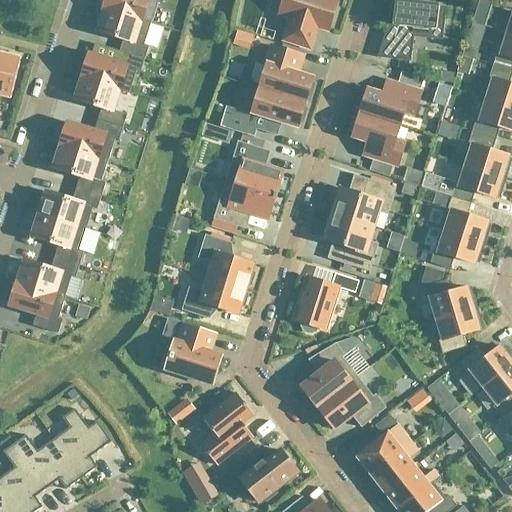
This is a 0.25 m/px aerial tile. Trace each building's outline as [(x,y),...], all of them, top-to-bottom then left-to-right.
[(162,5),(163,0),(105,0),(102,10),(150,25),(150,24),(142,21),(148,1),(162,5)] [(283,0),(278,17),(290,20),(283,42),(309,50),(316,29),(327,32),(337,1),(334,0),(283,0)] [(484,29),(492,5),(480,1),(472,25),(484,29)] [(392,33),(383,60),(410,64),(413,39),(414,30),(443,33),(445,9),(395,3),(386,31),(392,33)] [(143,46),(150,25),(102,10),(103,10),(96,32),(122,41),(119,53),(144,61),(148,48),(143,46)] [(506,36),(511,37),(511,14),(509,13),(503,35),(506,36)] [(492,68),(511,74),(511,37),(506,36),(500,56),(496,55),(492,67),(492,68)] [(259,90),(305,105),(306,100),(310,102),(315,85),(311,84),(313,80),(297,75),(303,58),(270,48),(264,66),(266,66),(259,90)] [(81,79),(129,94),(136,73),(140,74),(144,61),(119,53),(115,65),(88,56),(81,79)] [(20,60),(0,55),(0,97),(10,100),(20,60)] [(486,102),(511,109),(511,86),(509,86),(511,74),(492,68),(482,100),(486,102)] [(129,94),(81,79),(80,79),(81,80),(74,101),(101,110),(97,122),(122,130),(126,117),(113,112),(119,92),(129,95),(129,94)] [(428,89),(449,93),(451,82),(430,79),(428,89)] [(399,128),(403,115),(413,118),(421,93),(386,82),(382,95),(367,90),(359,115),(383,123),(399,128)] [(305,105),(259,90),(251,114),(249,113),(245,128),(270,136),(275,123),(297,130),(298,125),(302,127),(307,110),(303,109),(305,105)] [(471,133),(495,141),(499,129),(511,133),(511,109),(486,102),(479,122),(475,120),(471,133)] [(383,123),(359,115),(351,140),(366,145),(362,158),(397,169),(405,144),(395,141),(399,128),(383,123)] [(118,143),(122,130),(97,122),(93,133),(66,125),(59,147),(107,163),(114,141),(118,143)] [(510,161),(507,160),(508,158),(492,153),(495,141),(471,133),(467,146),(471,147),(465,167),(501,179),(504,171),(507,172),(510,161)] [(204,166),(214,140),(203,136),(193,161),(204,166)] [(237,143),(225,182),(275,198),(282,174),(257,166),(262,151),(237,143)] [(75,190),(100,198),(105,185),(100,184),(107,163),(59,147),(59,148),(52,170),(79,178),(75,190)] [(501,179),(465,167),(461,166),(450,199),(470,205),(471,205),(474,194),(495,200),(495,198),(499,199),(502,188),(499,187),(501,179)] [(373,228),(378,214),(387,217),(395,190),(367,181),(361,198),(335,190),(330,207),(333,208),(331,216),(373,228)] [(275,198),(225,182),(212,221),(237,229),(242,213),(267,222),(275,198)] [(38,215),(85,231),(92,210),(96,211),(100,198),(75,190),(72,202),(45,193),(38,215)] [(432,206),(447,211),(450,199),(435,194),(432,206)] [(447,211),(440,232),(444,233),(480,245),(483,237),(486,238),(490,227),(486,226),(487,224),(467,217),(471,205),(470,205),(450,199),(447,211)] [(54,259),(79,267),(83,254),(78,252),(85,231),(38,215),(31,239),(57,247),(54,259)] [(329,223),(325,222),(319,239),(345,248),(340,265),(369,274),(377,246),(369,243),(373,228),(331,216),(329,223)] [(212,221),(210,228),(235,236),(237,229),(212,221)] [(444,233),(440,232),(429,265),(450,272),(453,260),(474,266),(474,263),(478,265),(481,254),(478,253),(480,245),(444,233)] [(206,279),(245,291),(247,287),(250,289),(255,275),(251,274),(253,266),(227,258),(231,245),(205,237),(197,260),(211,265),(206,279)] [(429,265),(432,258),(422,255),(420,262),(429,265)] [(15,285),(64,300),(64,299),(70,279),(75,280),(79,267),(54,259),(50,270),(23,262),(16,284),(15,285)] [(424,270),(420,284),(422,289),(428,288),(439,284),(442,275),(433,272),(424,270)] [(318,330),(325,332),(338,290),(354,295),(358,283),(334,275),(331,287),(307,279),(293,322),(300,324),(300,329),(302,334),(306,336),(311,336),(316,334),(318,330)] [(244,295),(245,291),(206,279),(202,293),(188,289),(181,312),(207,321),(211,308),(237,316),(240,308),(244,309),(248,296),(244,295)] [(472,311),(470,302),(473,302),(469,291),(467,292),(466,289),(450,294),(446,282),(439,284),(428,288),(422,289),(426,303),(430,302),(436,322),(472,311)] [(64,300),(15,285),(8,307),(36,316),(32,328),(57,335),(61,322),(57,321),(64,300)] [(381,313),(386,296),(374,292),(369,310),(381,313)] [(479,332),(478,329),(481,329),(478,318),(475,319),(472,311),(436,322),(442,342),(438,343),(442,356),(466,349),(462,337),(479,332)] [(165,372),(211,387),(220,358),(209,354),(214,337),(180,326),(165,372)] [(301,390),(317,410),(357,379),(342,360),(345,358),(335,345),(307,362),(318,376),(301,390)] [(478,349),(458,365),(479,392),(483,390),(511,366),(511,364),(508,359),(510,357),(504,348),(501,351),(499,348),(486,359),(478,349)] [(492,409),(501,419),(511,410),(511,366),(483,390),(479,392),(480,393),(483,390),(496,406),(492,409)] [(350,417),(360,430),(386,410),(375,396),(372,398),(357,379),(317,410),(333,431),(350,417)] [(408,385),(392,389),(395,401),(411,397),(408,385)] [(73,391),(67,395),(71,402),(77,397),(73,391)] [(213,434),(199,445),(216,468),(243,447),(233,433),(253,417),(236,395),(203,421),(213,434)] [(169,416),(175,424),(193,411),(186,402),(169,416)] [(511,410),(501,419),(511,433),(511,410)] [(53,441),(81,480),(97,469),(90,459),(111,444),(96,424),(88,430),(74,411),(62,420),(69,430),(53,441)] [(411,445),(397,427),(389,417),(375,429),(383,438),(355,459),(369,477),(411,445)] [(65,492),(81,480),(53,441),(37,453),(25,437),(14,445),(47,490),(58,482),(65,492)] [(35,499),(47,490),(14,445),(2,454),(14,470),(0,479),(0,484),(20,511),(37,511),(42,509),(35,499)] [(408,460),(417,453),(411,445),(369,477),(383,494),(415,469),(408,460)] [(220,478),(236,499),(247,491),(258,505),(263,500),(266,504),(276,495),(274,492),(297,474),(281,452),(264,465),(262,463),(254,469),(245,458),(220,478)] [(432,472),(423,480),(415,469),(383,494),(396,511),(432,483),(437,479),(432,472)] [(448,497),(445,500),(432,483),(396,511),(450,511),(456,508),(448,497)] [(20,511),(0,484),(0,511),(20,511)] [(327,511),(319,502),(309,511),(305,510),(299,502),(302,500),(301,499),(284,511),(327,511)]
